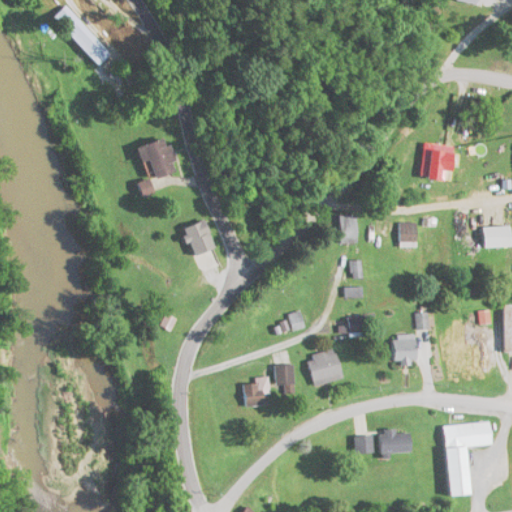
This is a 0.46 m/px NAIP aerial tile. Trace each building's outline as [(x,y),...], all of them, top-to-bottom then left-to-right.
[(51,20),(97,68),(110,56),(64,8),(51,20)] [(142,170),(150,168),(153,180),(176,174),(167,140),(137,149),(142,170)] [(452,151),(427,151),(427,182),(444,182),(444,173),(452,173),(452,151)] [(183,227),(200,217),(190,200),(173,210),(183,227)] [(356,217),(338,217),(338,244),(356,244),(356,217)] [(213,249),(204,226),(184,235),(193,257),(213,249)] [(503,356),(511,356),(511,307),(503,308),(503,356)] [(392,365),(416,365),(416,337),(392,337),(392,365)] [(313,389),(342,380),(333,351),(304,360),(313,389)] [(293,396),(292,367),(274,367),(274,396),(293,396)] [(252,380),(252,386),(243,386),(243,409),(268,409),(268,380),(252,380)] [(441,427),(447,499),(470,497),(466,449),(491,447),(489,424),(441,427)] [(372,433),(347,433),(347,457),(372,456),(372,433)] [(312,459),(330,458),(330,443),(311,443),(312,459)]
